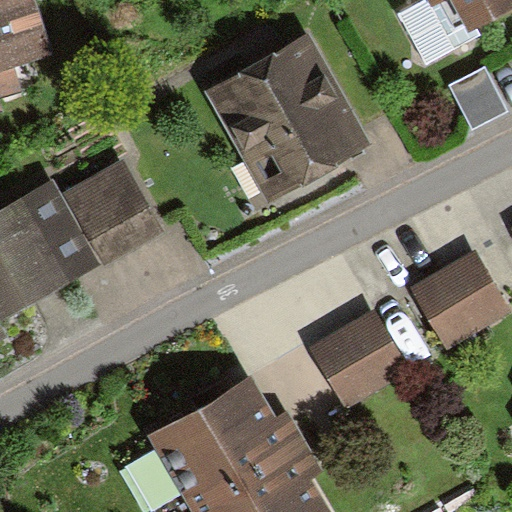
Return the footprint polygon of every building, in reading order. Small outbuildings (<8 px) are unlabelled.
[(31,0),(0,0),(0,75),(51,59),(31,0)] [(511,0),(429,0),(431,2),(435,0),(454,0),(467,24),(511,1),(511,0)] [(309,36),(208,89),(269,202),(369,149),(309,36)] [(477,126),(511,112),(511,107),(497,66),(460,79),(477,126)] [(0,316),(157,230),(118,160),(61,192),(56,184),(0,214),(0,316)] [(473,253),(412,289),(445,346),(506,310),(473,253)] [(370,310),(308,343),(344,410),(406,376),(370,310)] [(187,500),(298,437),(285,414),(270,423),(247,383),(151,437),(187,500)] [(311,461),(298,437),(187,500),(194,511),(326,511),(301,467),(311,461)]
